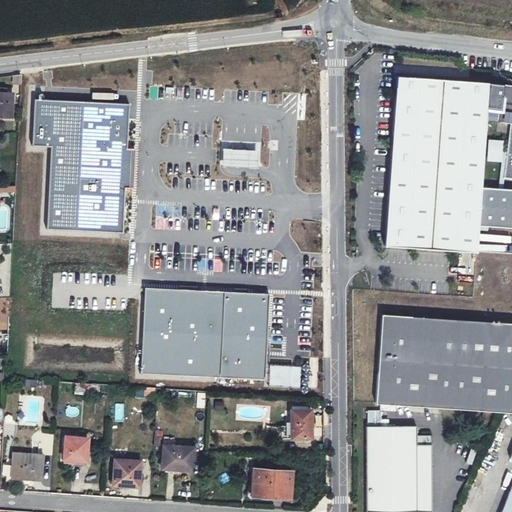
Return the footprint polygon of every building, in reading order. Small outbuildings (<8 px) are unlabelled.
[(394,77),(382,247),(462,252),(463,230),(476,231),(486,83),(394,77)] [(511,87),(501,86),(497,124),(509,125),(505,155),(498,154),(500,143),(489,142),(487,162),(497,163),(498,158),(505,159),(502,180),(511,181),(511,87)] [(0,131),(10,132),(11,108),(5,107),(5,104),(0,103),(0,131)] [(130,107),(36,103),(34,149),(52,150),(49,230),(124,233),(130,107)] [(160,217),(161,230),(180,230),(180,217),(160,217)] [(463,230),(462,252),(475,253),(476,231),(463,230)] [(273,286),(148,278),(141,374),(267,382),(273,286)] [(511,325),(379,317),(374,404),(499,412),(511,412),(511,325)] [(0,346),(8,346),(9,325),(0,325),(0,346)] [(42,397),(26,397),(26,405),(42,405),(42,397)] [(90,398),(73,398),(73,406),(89,407),(90,398)] [(113,422),(123,422),(123,403),(113,403),(113,422)] [(312,444),(311,417),(290,418),(291,444),(312,444)] [(364,428),(379,428),(379,419),(355,419),(355,428),(364,428)] [(416,446),(415,427),(379,428),(364,428),(365,511),(412,511),(411,446),(416,446)] [(511,511),(511,436),(504,459),(511,461),(511,474),(497,511),(511,511)] [(431,445),(416,446),(411,446),(412,511),(432,510),(431,445)] [(86,476),(87,451),(61,450),(60,470),(71,471),(71,477),(86,476)] [(195,476),(196,455),(164,453),(163,475),(195,476)] [(44,492),(45,470),(15,469),(14,491),(44,492)] [(279,479),(257,477),(256,497),(273,499),(273,503),(292,503),(295,471),(280,470),(279,479)] [(142,496),(143,472),(116,471),(115,495),(142,496)]
